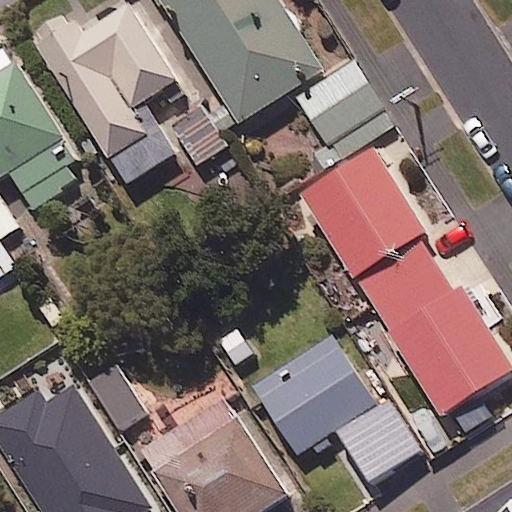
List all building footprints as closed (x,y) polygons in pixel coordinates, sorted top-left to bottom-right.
[(307,41),(311,38),(296,16),(292,19),(280,0),(159,0),(246,134),(331,79),(307,41)] [(186,92),(136,14),(92,42),(81,24),(40,50),(132,193),(183,161),(152,114),(186,92)] [(0,191),(17,182),(38,216),(81,190),(73,176),(83,170),(14,56),(0,64),(0,191)] [(359,67),(301,102),(328,147),(305,161),(317,181),(398,132),(359,67)] [(233,153),(205,110),(175,130),(203,173),(233,153)] [(306,203),(360,291),(435,244),(381,156),(306,203)] [(111,214),(93,193),(64,216),(82,238),(111,214)] [(0,284),(20,273),(1,241),(0,241),(0,284)] [(432,255),(367,296),(447,426),(511,385),(511,364),(469,294),(460,300),(432,255)] [(242,334),(223,346),(240,371),(259,359),(242,334)] [(382,411),(336,342),(258,395),(305,464),(382,411)] [(122,368),(90,390),(123,438),(155,417),(122,368)] [(161,511),(84,389),(47,413),(38,399),(0,423),(0,443),(43,511),(161,511)] [(241,409),(160,463),(176,487),(172,489),(186,511),(300,511),(307,507),(241,409)] [(432,466),(409,430),(385,445),(408,482),(432,466)]
